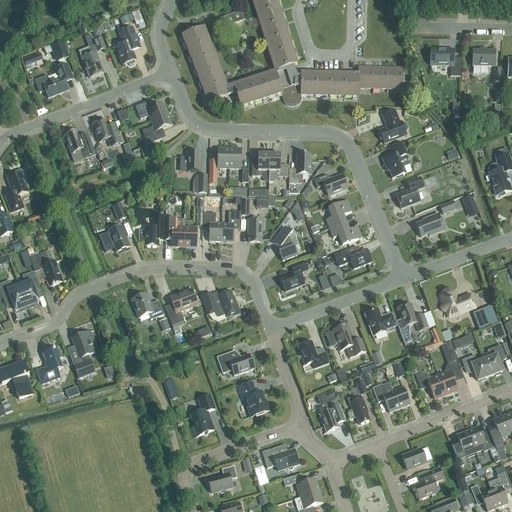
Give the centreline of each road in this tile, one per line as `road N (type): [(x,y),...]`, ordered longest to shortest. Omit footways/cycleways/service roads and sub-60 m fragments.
road 1 (residential): [(403,279),(350,144),(323,132),(198,125),(173,72)]
road 2 (residential): [(269,328),(242,274),(150,269),(81,294),(54,324),(0,345)]
road 3 (residential): [(2,139),(173,72)]
road 4 (residential): [(192,511),(183,476),(193,461),(300,424)]
road 5 (residential): [(376,445),(511,391)]
road 6 (residential): [(269,328),(403,279)]
road 7 (residential): [(511,30),(417,28),(408,0)]
